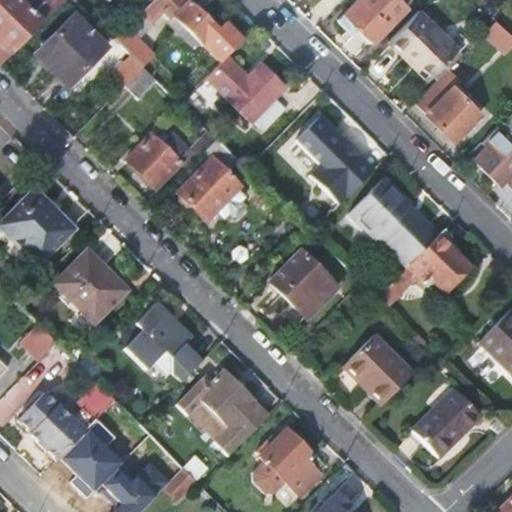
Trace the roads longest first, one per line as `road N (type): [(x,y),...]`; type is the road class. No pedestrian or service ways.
road 1 (unclassified): [(0,93),(423,511)]
road 2 (residential): [(257,0),(511,250)]
